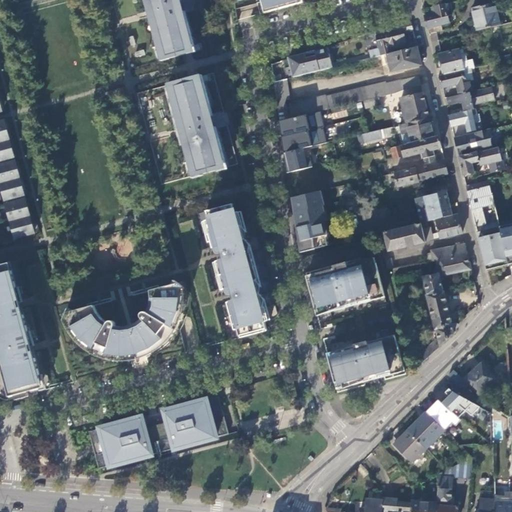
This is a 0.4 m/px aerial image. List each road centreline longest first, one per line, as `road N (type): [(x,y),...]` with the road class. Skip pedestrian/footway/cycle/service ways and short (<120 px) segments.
road 1 (residential): [(392,0),(251,39),(264,218),(302,340)]
road 2 (residential): [(414,0),(491,313)]
road 3 (residential): [(1,422),(302,340)]
road 4 (residential): [(354,445),(491,313)]
road 5 (secondary): [(11,495),(188,511)]
road 6 (residential): [(302,340),(323,412),(354,445)]
